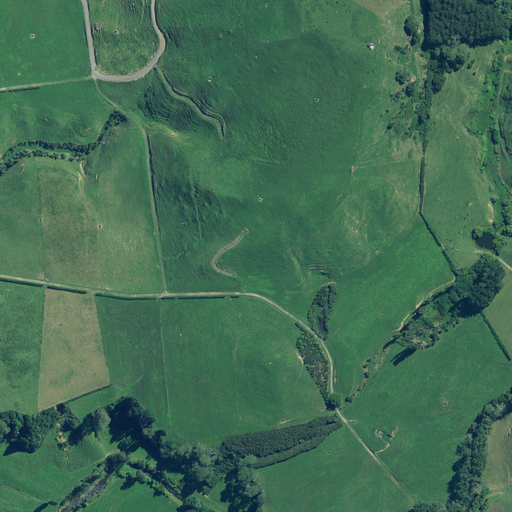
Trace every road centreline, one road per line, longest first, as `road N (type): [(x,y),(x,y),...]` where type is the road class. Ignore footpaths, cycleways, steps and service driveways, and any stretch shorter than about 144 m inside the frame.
road 1 (track): [(0,278),(125,284),(251,277),(290,294),(327,330),(377,452),(412,496)]
road 2 (track): [(84,0),(97,71),(118,75),(140,71),(164,50),(151,0)]
